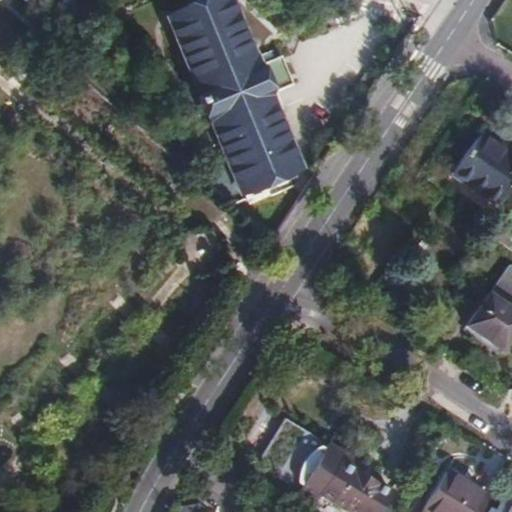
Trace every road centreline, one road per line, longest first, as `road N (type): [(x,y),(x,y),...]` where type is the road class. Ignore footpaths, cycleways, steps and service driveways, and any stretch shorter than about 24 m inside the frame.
road 1 (residential): [(277,298),(451,42)]
road 2 (residential): [(277,298),(436,378),(511,437)]
road 3 (residential): [(174,453),(277,298)]
